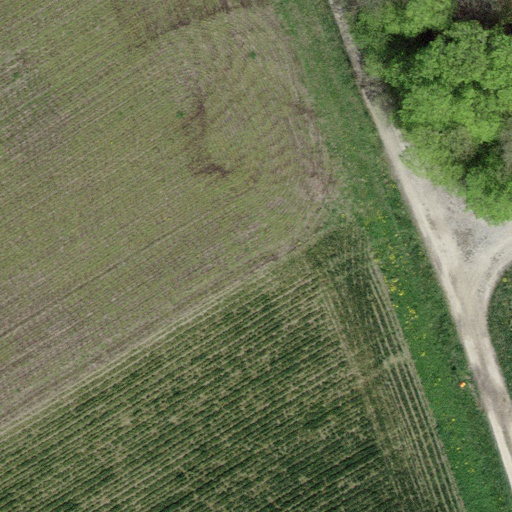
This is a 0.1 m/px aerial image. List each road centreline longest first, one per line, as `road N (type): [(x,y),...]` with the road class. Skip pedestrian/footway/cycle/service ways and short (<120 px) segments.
road 1 (track): [(334,0),(454,272)]
road 2 (track): [(454,272),(511,439)]
